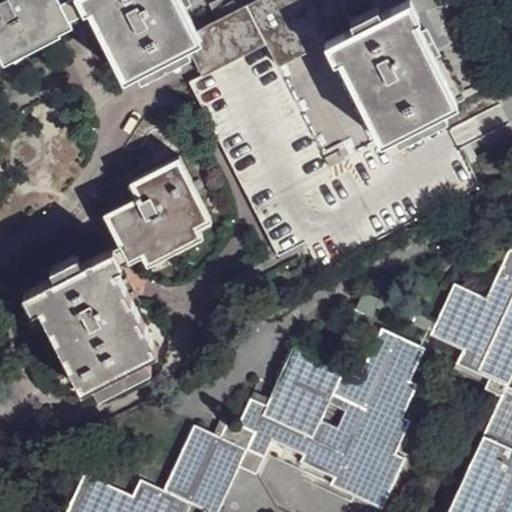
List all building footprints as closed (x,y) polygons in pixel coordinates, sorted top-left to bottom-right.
[(0,0),(0,53),(8,48),(64,20),(66,25),(80,19),(78,12),(95,2),(94,0),(0,0)] [(94,0),(95,2),(130,74),(143,68),(195,41),(206,35),(189,0),(94,0)] [(198,49),(209,73),(275,40),(286,61),(330,40),(335,37),(360,24),(347,0),(256,0),(205,26),(209,34),(206,35),(195,41),(198,49)] [(450,106),(463,100),(421,18),(412,0),(410,0),(360,24),(335,37),(345,57),(385,140),(398,133),(450,106)] [(412,0),(421,18),(426,15),(418,0),(412,0)] [(64,20),(8,48),(12,58),(68,30),(66,25),(64,20)] [(345,57),(335,37),(330,40),(341,59),(345,57)] [(195,41),(143,68),(146,74),(198,49),(195,41)] [(470,96),(489,86),(486,81),(468,90),(470,96)] [(450,106),(398,133),(402,140),(454,114),(450,106)] [(342,141),(329,147),(337,162),(344,158),(340,149),(345,146),(342,141)] [(329,147),(321,152),(329,166),(337,162),(329,147)] [(125,238),(134,255),(148,250),(204,221),(217,215),(185,150),(136,176),(144,190),(110,208),(125,238)] [(204,221),(148,250),(152,259),(209,231),(204,221)] [(119,241),(128,259),(134,255),(125,238),(119,241)] [(151,352),(163,346),(121,263),(128,259),(119,241),(87,257),(60,271),(36,283),(44,301),(86,383),(99,378),(151,352)] [(60,271),(87,257),(82,249),(56,262),(60,271)] [(458,281),(440,320),(435,330),(434,333),(467,348),(461,361),(493,376),(510,384),(511,379),(511,250),(490,297),(458,281)] [(44,301),(36,283),(29,287),(38,304),(44,301)] [(330,359),(341,364),(349,348),(352,349),(362,329),(359,327),(367,310),(376,315),(380,305),(399,314),(401,311),(418,319),(417,322),(435,330),(440,320),(422,311),(423,309),(404,299),(403,302),(385,294),(383,297),(367,289),(359,306),(357,305),(348,323),(352,324),(342,343),(339,342),(330,359)] [(257,428),(250,445),(267,452),(275,436),(308,451),(305,458),(338,473),(334,480),(384,503),(406,456),(397,451),(413,418),(404,414),(419,382),(412,378),(427,346),(386,326),(363,374),(347,367),(332,400),(349,408),(341,424),(324,416),(316,433),(267,410),(271,403),(254,395),(242,421),(257,428)] [(332,400),(347,367),(341,364),(330,359),(298,345),(274,396),(271,403),(267,410),(316,433),(324,416),(341,424),(349,408),(332,400)] [(151,352),(99,378),(105,389),(156,362),(151,352)] [(510,384),(493,376),(489,386),(505,394),(510,384)] [(511,384),(510,384),(505,394),(486,433),(511,444),(511,384)] [(254,395),(271,403),(274,396),(258,388),(254,395)] [(224,433),(232,416),(226,413),(218,430),(224,433)] [(232,416),(224,433),(250,445),(257,428),(242,421),(232,416)] [(210,505),(220,509),(250,445),(224,433),(218,430),(198,421),(168,486),(193,497),(210,505)] [(511,511),(511,444),(486,433),(449,511),(511,511)] [(137,490),(88,469),(69,510),(72,511),(225,511),(220,509),(210,505),(206,511),(186,511),(193,497),(168,486),(144,475),(137,490)]
